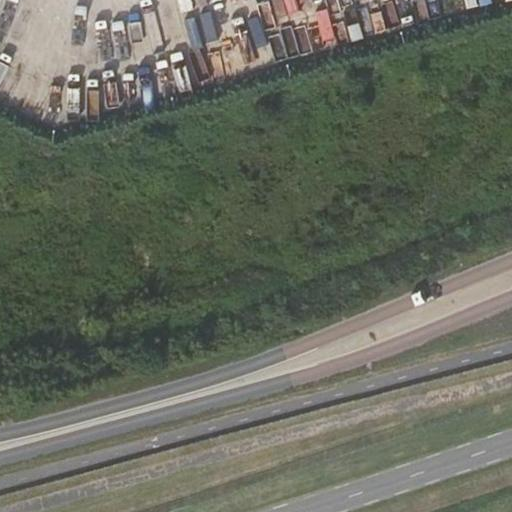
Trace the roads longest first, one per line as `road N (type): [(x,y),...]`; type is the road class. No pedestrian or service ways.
road 1 (secondary): [(511,260),(312,347),(0,436)]
road 2 (secondary): [(0,456),(320,372),(511,297)]
